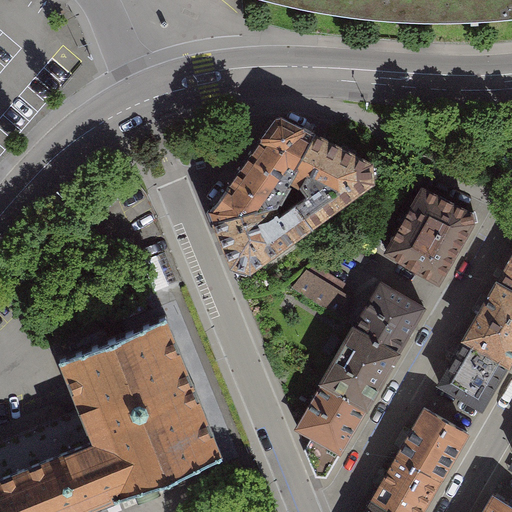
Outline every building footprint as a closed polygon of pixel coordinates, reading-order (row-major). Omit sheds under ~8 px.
[(511,0),(261,0),(270,2),(289,6),(328,14),(356,18),(386,21),(415,22),(460,23),(493,21),(511,19),(511,0)] [(168,27),(169,25),(168,23),(166,21),(164,21),(162,22),(161,23),(160,25),(161,27),(163,29),(165,29),(167,29),(168,27)] [(286,201),(287,202),(297,184),(296,183),(321,134),(284,114),(214,211),(218,222),(282,206),(286,201)] [(382,163),(321,134),(296,183),(297,184),(309,190),(312,195),(300,203),(319,229),(383,183),(382,163)] [(377,265),(432,296),(468,234),(465,222),(415,197),(377,265)] [(285,215),(282,206),(218,222),(236,271),(255,274),(319,229),(300,203),(285,215)] [(511,252),(506,263),(504,262),(497,272),(500,274),(489,293),(511,305),(511,252)] [(334,260),(362,277),(365,273),(337,255),(334,260)] [(336,330),(348,310),(336,303),(341,294),(310,277),(288,300),(336,330)] [(392,364),(419,319),(373,291),(345,337),(392,364)] [(511,365),(511,306),(487,291),(452,353),(454,354),(501,381),(502,382),(511,365)] [(91,436),(117,496),(220,453),(159,310),(56,353),(91,436)] [(365,402),(392,364),(345,337),(325,380),(365,402)] [(476,425),(501,381),(454,354),(429,398),(476,425)] [(317,473),(325,474),(365,402),(325,380),(300,424),(314,432),(306,447),(317,473)] [(416,420),(389,468),(436,494),(462,446),(416,420)] [(0,511),(75,511),(117,496),(91,436),(0,471),(0,511)] [(389,468),(364,511),(423,511),(436,494),(389,468)] [(511,511),(511,498),(493,488),(479,511),(511,511)]
